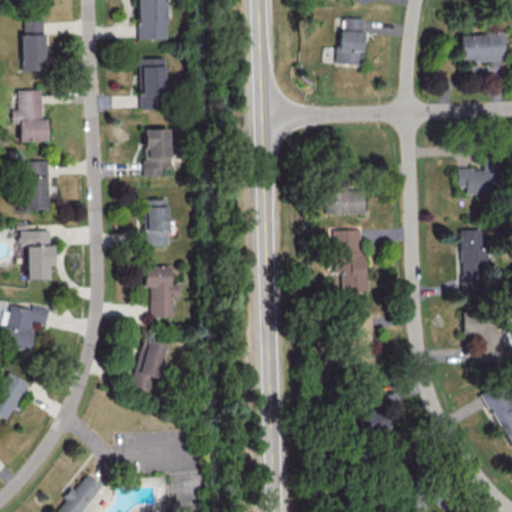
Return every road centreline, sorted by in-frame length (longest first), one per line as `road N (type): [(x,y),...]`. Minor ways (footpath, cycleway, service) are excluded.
road 1 (residential): [(416,0),(406,112),(421,358),(451,442),(510,511)]
road 2 (residential): [(88,0),(92,339),(71,407),(0,501)]
road 3 (tertiary): [(274,511),(258,0)]
road 4 (residential): [(511,107),(264,117)]
